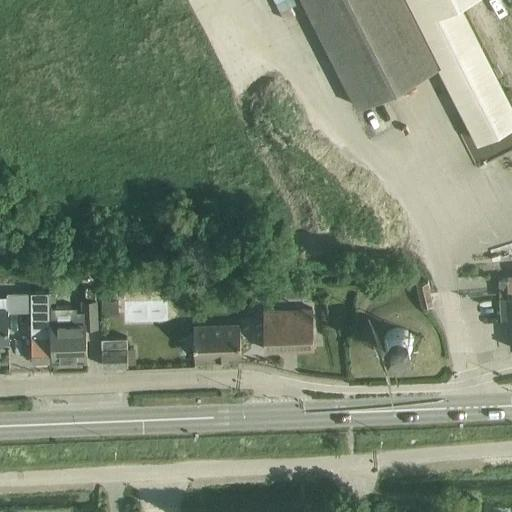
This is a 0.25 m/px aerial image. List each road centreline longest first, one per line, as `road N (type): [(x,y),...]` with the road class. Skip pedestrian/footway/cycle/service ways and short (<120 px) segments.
road 1 (unclassified): [(0,479),(345,469),(511,454)]
road 2 (primary): [(295,415),(0,426)]
road 3 (residential): [(260,380),(0,388)]
road 4 (primary): [(511,407),(295,415)]
